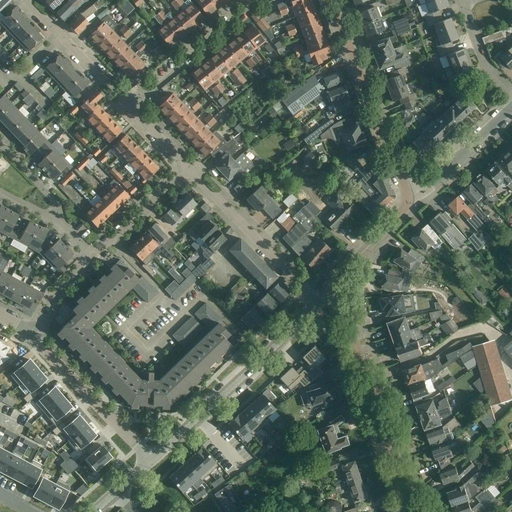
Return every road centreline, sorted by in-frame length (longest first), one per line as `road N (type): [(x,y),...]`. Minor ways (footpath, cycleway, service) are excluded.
road 1 (residential): [(414,511),(337,283)]
road 2 (unclassified): [(150,459),(317,302)]
road 3 (residential): [(406,196),(331,0)]
road 4 (residential): [(317,302),(187,166)]
road 5 (residential): [(150,459),(32,333)]
road 6 (residential): [(133,107),(261,0)]
road 7 (residential): [(133,107),(26,0)]
road 8 (unclassified): [(406,196),(511,108)]
road 9 (residential): [(93,257),(187,166)]
